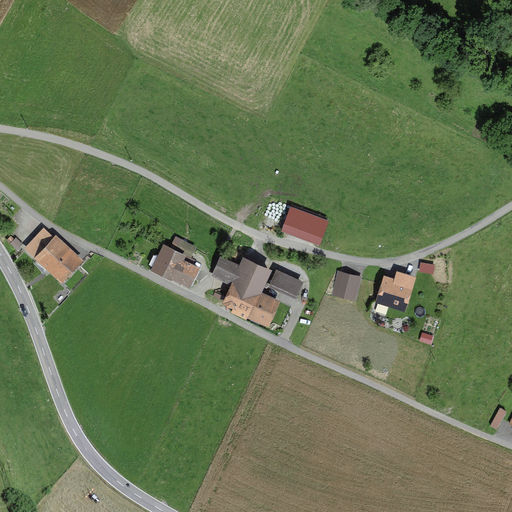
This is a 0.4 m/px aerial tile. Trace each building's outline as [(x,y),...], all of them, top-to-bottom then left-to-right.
[(292,207),(283,229),(319,243),(328,220),(292,207)] [(48,262),(63,277),(77,261),(62,247),(65,244),(58,238),(55,241),(45,230),(28,247),(39,258),(38,259),(45,265),(48,262)] [(184,242),(180,251),(190,256),(195,247),(184,242)] [(151,265),(188,283),(196,268),(180,260),(182,256),(166,248),(162,257),(157,254),(151,265)] [(268,321),(277,303),(257,294),(269,269),(246,258),(242,267),(222,258),(216,272),(236,281),(226,301),(235,305),(232,310),(247,317),(249,312),(268,321)] [(420,269),(435,271),(436,262),(421,260),(420,269)] [(277,272),(272,284),(295,294),(301,282),(277,272)] [(395,283),(385,280),(379,298),(404,306),(412,278),(398,273),(395,283)] [(358,278),(340,274),(335,293),(354,298),(358,278)] [(423,332),(421,339),(433,342),(434,335),(423,332)] [(498,405),(493,425),(501,427),(506,407),(498,405)]
